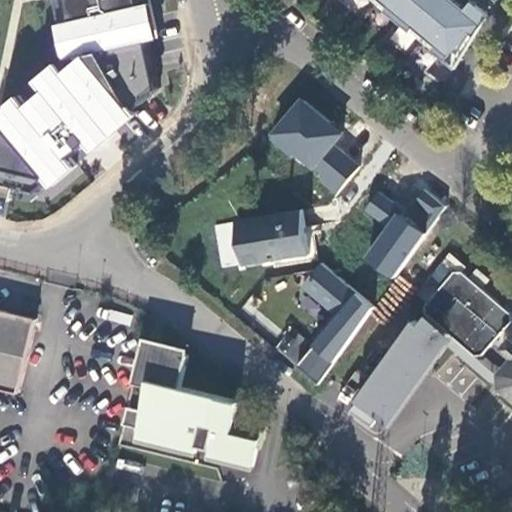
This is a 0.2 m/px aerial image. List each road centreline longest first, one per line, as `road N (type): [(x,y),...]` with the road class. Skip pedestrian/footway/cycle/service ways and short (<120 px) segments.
road 1 (residential): [(205,29),(270,30),(455,182)]
road 2 (unclassified): [(205,29),(208,92),(178,147),(66,252)]
road 3 (unclassified): [(66,252),(145,280),(292,400)]
road 4 (unknown): [(292,400),(349,431),(432,409),(511,458)]
